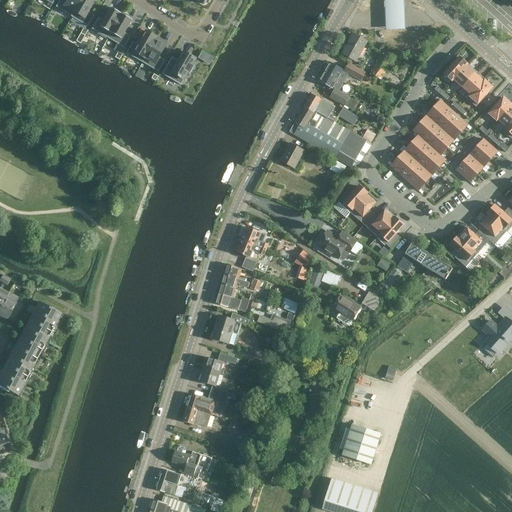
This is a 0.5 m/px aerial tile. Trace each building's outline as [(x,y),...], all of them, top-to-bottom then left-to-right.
[(59,0),(55,8),(72,17),(82,0),(59,0)] [(82,0),(72,17),(88,27),(95,15),(89,12),(95,0),(82,0)] [(402,0),(384,0),(385,29),(404,28),(402,0)] [(98,18),(92,29),(108,38),(122,14),(112,8),(104,21),(98,18)] [(108,38),(124,48),(131,36),(125,33),(132,20),(122,14),(108,38)] [(133,42),(126,53),(142,63),(157,37),(147,31),(139,45),(133,42)] [(356,61),(367,41),(353,34),(342,53),(356,61)] [(142,63),(158,72),(165,61),(159,57),(167,44),(157,39),(158,38),(157,37),(142,63)] [(210,63),(214,57),(203,50),(199,57),(210,63)] [(194,66),(193,65),(196,59),(184,52),(178,61),(172,57),(162,74),(181,85),(188,73),(189,74),(194,66)] [(380,80),(392,60),(381,54),(370,74),(380,80)] [(453,80),(466,65),(458,58),(444,73),(453,80)] [(361,80),(365,73),(348,64),(344,71),(329,62),(324,71),(343,82),(348,73),(361,80)] [(461,88),(474,73),(466,65),(453,80),(461,88)] [(343,82),(324,71),(319,81),(330,87),(329,90),(333,92),(330,97),(344,105),(349,97),(339,91),(343,82)] [(470,95),(483,80),(475,73),(461,88),(470,95)] [(476,107),(492,89),(483,81),(470,95),(467,99),(476,107)] [(437,87),(434,90),(440,95),(443,92),(437,87)] [(449,97),(443,92),(440,95),(446,100),(449,97)] [(294,135),(335,159),(351,169),(367,140),(351,131),(351,132),(320,114),(315,123),(312,121),(317,113),(318,114),(320,110),(325,112),(329,105),(325,102),(312,94),(304,107),(295,123),(299,125),(294,135)] [(497,120),(511,105),(502,98),(489,113),(497,120)] [(447,120),(454,113),(440,100),(438,102),(440,104),(435,109),(447,120)] [(454,102),(451,105),(457,110),(460,107),(454,102)] [(506,128),(511,120),(511,106),(498,120),(506,128)] [(466,112),(460,107),(457,110),(463,115),(466,112)] [(353,125),(358,117),(343,108),(338,116),(353,125)] [(447,120),(435,109),(430,115),(428,113),(427,115),(441,128),(447,120)] [(468,125),(454,113),(447,120),(459,131),(464,126),(466,128),(468,125)] [(426,119),(422,125),(434,135),(441,128),(427,115),(424,118),(426,119)] [(459,131),(447,120),(441,128),(455,141),(456,139),(454,137),(459,131)] [(511,139),(511,120),(506,128),(503,131),(511,139)] [(434,135),(422,125),(417,130),(415,129),(413,131),(418,135),(427,143),(434,135)] [(482,126),(479,129),(485,135),(488,132),(482,126)] [(368,128),(364,136),(372,140),(376,133),(368,128)] [(455,141),(441,128),(434,135),(446,146),(450,141),(452,143),(455,141)] [(490,134),(488,137),(493,142),(496,139),(490,134)] [(418,139),(413,145),(425,155),(432,148),(427,143),(418,135),(416,138),(418,139)] [(427,143),(432,148),(441,156),(443,154),(441,152),(446,146),(434,135),(427,143)] [(498,152),(484,139),(477,147),(489,157),(494,153),(496,154),(498,152)] [(502,144),(496,139),(493,142),(499,147),(502,144)] [(294,168),(304,151),(290,143),(280,161),(294,168)] [(406,148),(404,150),(418,163),(425,155),(413,145),(408,150),(406,148)] [(484,163),(489,157),(477,147),(469,155),(484,168),(486,165),(484,163)] [(317,161),(321,153),(312,148),(308,156),(317,161)] [(446,160),(441,156),(432,148),(425,155),(437,166),(442,161),(444,163),(446,160)] [(404,155),(400,160),(412,171),(418,163),(404,150),(402,153),(404,155)] [(437,166),(425,155),(418,163),(433,176),(434,174),(432,172),(437,166)] [(482,170),(484,168),(469,155),(462,163),(475,174),(480,168),(482,170)] [(393,164),(390,166),(404,179),(412,171),(400,160),(395,165),(393,164)] [(433,176),(418,163),(412,171),(424,181),(428,176),(430,178),(433,176)] [(470,178),(475,174),(462,163),(456,170),(470,183),(472,180),(470,178)] [(412,171),(404,179),(419,191),(421,189),(419,187),(424,181),(412,171)] [(351,214),(367,195),(358,186),(351,194),(347,190),(337,201),(351,214)] [(369,210),(376,203),(367,195),(351,214),(364,224),(373,214),(369,210)] [(504,212),(496,206),(488,215),(507,232),(511,225),(511,212),(508,208),(504,212)] [(377,236),(393,218),(385,210),(378,218),(373,214),(364,225),(377,236)] [(507,232),(488,215),(480,224),(487,231),(484,235),(494,245),(507,232)] [(396,234),(403,227),(393,218),(377,236),(391,249),(400,238),(396,234)] [(247,227),(242,240),(255,245),(260,233),(247,227)] [(475,235),(467,228),(459,237),(478,253),(489,241),(479,230),(475,235)] [(318,246),(318,245),(325,250),(325,251),(331,255),(332,254),(338,258),(339,257),(342,260),(344,259),(349,252),(350,252),(356,242),(342,233),(338,239),(327,232),(327,231),(324,235),(322,236),(320,239),(321,241),(318,245),(318,246)] [(459,237),(451,246),(458,253),(455,258),(465,267),(478,254),(459,237)] [(255,245),(242,240),(237,252),(250,258),(253,251),(258,253),(264,255),(266,250),(261,248),(255,246),(255,245)] [(446,280),(452,269),(412,243),(405,254),(446,280)] [(297,259),(306,266),(312,258),(303,251),(297,259)] [(408,271),(413,261),(403,256),(398,266),(408,271)] [(387,270),(391,262),(382,257),(378,265),(387,270)] [(252,271),(256,262),(246,258),(242,267),(252,271)] [(227,264),(224,275),(249,283),(250,280),(239,277),(241,270),(227,264)] [(310,283),(319,286),(325,270),(316,266),(310,283)] [(336,286),(341,275),(326,269),(321,280),(336,286)] [(249,283),(224,275),(221,285),(235,289),(237,283),(241,284),(241,285),(248,287),(249,283)] [(258,291),(261,281),(253,279),(250,288),(258,291)] [(235,289),(221,285),(218,293),(233,298),(235,292),(239,293),(240,291),(235,289)] [(374,311),(375,308),(381,300),(369,292),(362,303),(374,311)] [(233,298),(218,293),(215,303),(238,310),(246,312),(249,300),(242,297),(241,300),(233,298)] [(352,321),(360,307),(341,295),(333,309),(352,321)] [(6,297),(0,308),(0,316),(6,320),(16,302),(6,297)] [(40,303),(33,316),(31,319),(29,318),(28,321),(30,322),(7,365),(5,364),(3,367),(5,368),(0,378),(0,386),(16,396),(60,314),(38,302),(40,303)] [(219,315),(212,338),(234,345),(241,323),(248,325),(250,318),(232,313),(231,319),(219,315)] [(287,330),(291,319),(274,314),(273,319),(259,315),(257,321),(287,330)] [(511,314),(508,320),(507,318),(505,320),(498,328),(490,321),(483,330),(490,337),(486,342),(487,344),(497,352),(499,354),(502,350),(503,351),(510,344),(509,342),(511,338),(511,314)] [(204,365),(202,369),(222,375),(224,370),(221,369),(223,363),(227,364),(228,362),(236,364),(237,358),(220,353),(218,360),(208,357),(205,365),(204,365)] [(384,366),(382,377),(395,380),(397,368),(384,366)] [(222,375),(202,369),(201,373),(203,374),(200,382),(215,386),(219,374),(222,375)] [(212,387),(210,393),(227,399),(229,393),(212,387)] [(191,394),(187,407),(211,415),(216,401),(225,404),(227,399),(210,393),(208,398),(206,399),(191,394)] [(310,395),(313,421),(327,419),(324,394),(310,395)] [(285,418),(290,403),(278,400),(273,415),(285,418)] [(211,415),(187,407),(183,421),(206,428),(211,415)] [(208,425),(213,427),(216,417),(211,415),(208,425)] [(352,425),(342,456),(371,466),(382,435),(352,425)] [(0,435),(0,454),(10,451),(5,434),(0,435)] [(250,449),(253,439),(237,434),(234,444),(250,449)] [(179,472),(198,478),(205,480),(207,472),(206,472),(210,457),(202,454),(193,451),(191,455),(175,450),(172,462),(181,465),(179,472)] [(163,469),(159,479),(178,485),(181,475),(163,469)] [(365,511),(372,490),(330,478),(321,506),(339,511),(365,511)] [(178,485),(159,479),(156,489),(174,495),(178,485)] [(153,499),(150,509),(159,511),(179,511),(181,509),(191,511),(192,511),(194,507),(173,500),(173,499),(164,496),(162,502),(153,499)]
